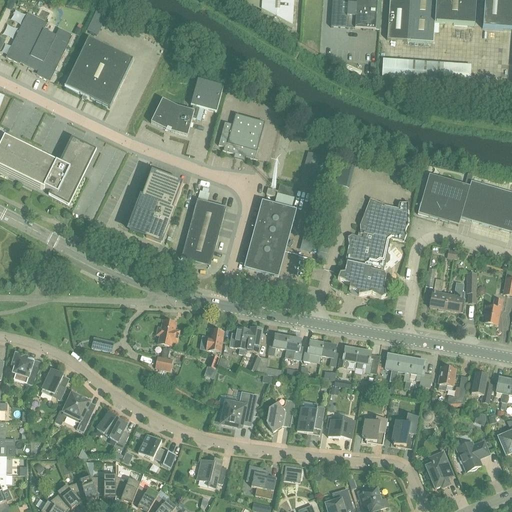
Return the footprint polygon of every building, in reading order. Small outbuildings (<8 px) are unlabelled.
[(235,0),(253,10),(253,0),(235,0)] [(253,0),(253,10),(261,13),(292,30),(293,0),(253,0)] [(361,0),(361,1),(353,0),(332,0),(330,28),(375,31),(377,0),(361,0)] [(387,41),(406,42),(433,44),(434,24),(474,27),(475,0),(389,0),(390,1),(387,41)] [(511,0),(484,0),(483,28),(511,31),(511,0)] [(49,20),(51,13),(45,11),(43,18),(49,20)] [(27,15),(6,59),(19,65),(20,63),(38,72),(36,76),(50,83),(72,37),(59,30),(55,37),(44,31),(47,24),(27,15)] [(77,27),(74,34),(79,37),(82,30),(77,27)] [(88,40),(65,88),(83,97),(81,100),(86,102),(87,99),(109,110),(132,61),(88,40)] [(381,82),(442,86),(442,89),(470,91),(470,85),(471,79),(472,68),(458,67),(451,66),(451,65),(446,65),(446,66),(443,66),(444,64),(383,60),(381,82)] [(364,78),(373,79),(373,66),(365,66),(364,78)] [(171,134),(187,138),(192,120),(196,121),(199,109),(216,114),(221,98),(224,87),(197,80),(190,107),(192,107),(191,112),(178,109),(162,101),(151,124),(166,132),(171,134)] [(224,152),(255,161),(258,151),(256,150),(263,124),(236,117),(234,126),(225,123),(218,146),(225,148),(224,152)] [(45,190),(50,193),(48,197),(69,208),(96,151),(72,139),(59,165),(56,164),(4,139),(0,147),(0,170),(44,192),(45,190)] [(301,179),(303,180),(301,188),(314,192),(317,179),(329,182),(334,160),(308,154),(301,179)] [(335,186),(348,190),(352,178),(357,159),(344,155),(335,186)] [(161,244),(183,185),(151,173),(142,198),(145,199),(134,229),(147,235),(146,238),(161,244)] [(468,175),(464,187),(470,188),(471,183),(473,177),(468,175)] [(511,195),(471,183),(470,188),(429,176),(421,205),(420,205),(417,215),(459,227),(461,220),(511,234),(511,195)] [(280,185),(278,192),(277,195),(292,199),(295,189),(280,185)] [(267,196),(276,198),(277,195),(278,192),(268,190),(267,196)] [(269,275),(277,277),(289,235),(285,234),(293,208),(263,200),(255,227),(257,227),(246,269),(269,275)] [(371,294),(381,300),(386,297),(384,287),(386,277),(384,274),(391,240),(404,243),(406,236),(406,235),(405,232),(408,227),(408,221),(408,204),(399,204),(399,210),(387,207),(370,200),(369,203),(361,228),(358,237),(352,236),(347,238),(347,240),(349,245),(346,261),(347,262),(344,273),(340,274),(337,280),(350,286),(349,290),(357,294),(358,297),(360,297),(371,294)] [(184,250),(187,251),(187,252),(187,253),(187,254),(188,255),(188,256),(188,257),(189,258),(189,259),(190,260),(191,260),(191,261),(192,262),(193,262),(194,263),(196,264),(197,264),(198,264),(200,264),(201,264),(203,263),(205,262),(207,261),(208,260),(209,259),(209,258),(210,257),(210,256),(210,255),(212,248),(216,248),(226,209),(197,201),(184,250)] [(426,288),(432,289),(435,273),(428,272),(426,288)] [(503,297),(511,298),(511,273),(507,272),(503,297)] [(467,274),(466,295),(476,296),(476,275),(467,274)] [(430,309),(444,312),(447,297),(441,296),(443,282),(435,281),(433,295),(430,309)] [(453,299),(447,297),(444,312),(459,314),(462,314),(465,300),(462,300),(464,286),(456,284),(453,299)] [(483,324),(497,326),(500,311),(502,302),(495,301),(493,309),(486,308),(483,324)] [(159,345),(171,348),(172,344),(178,345),(180,332),(174,331),(176,324),(163,322),(162,329),(158,328),(156,337),(160,338),(159,345)] [(238,355),(244,357),(245,352),(248,341),(249,341),(251,332),(250,332),(237,329),(235,338),(232,337),(229,348),(239,350),(238,355)] [(248,341),(245,352),(258,354),(263,331),(250,329),(250,332),(251,332),(249,341),(248,341)] [(219,332),(217,333),(211,332),(210,339),(203,338),(200,351),(220,355),(224,334),(222,333),(221,332),(219,332)] [(275,349),(285,351),(288,339),(274,337),(273,343),(270,342),(267,356),(274,358),(275,349)] [(295,362),(301,363),(303,348),(300,347),(301,341),(288,339),(285,351),(297,353),(295,362)] [(319,366),(321,357),(323,345),(309,343),(308,349),(305,348),(303,363),(319,366)] [(329,367),(336,369),(338,355),(335,354),(336,348),(323,345),(321,357),(331,359),(329,367)] [(155,370),(170,373),(173,361),(168,360),(170,351),(163,349),(162,359),(157,358),(155,370)] [(349,363),(356,364),(358,352),(345,349),(344,356),(340,355),(337,369),(347,371),(349,363)] [(371,354),(358,352),(356,364),(355,370),(362,372),(363,365),(365,366),(364,374),(371,375),(377,376),(378,370),(378,369),(372,368),(373,361),(370,360),(371,354)] [(13,381),(32,387),(40,370),(32,367),(34,361),(27,359),(16,355),(12,367),(15,368),(13,374),(15,375),(13,381)] [(397,373),(400,359),(387,356),(385,371),(391,372),(389,383),(396,384),(397,373)] [(207,368),(215,371),(219,359),(211,357),(207,368)] [(254,374),(255,372),(257,368),(260,359),(254,357),(248,372),(254,374)] [(410,383),(411,376),(410,376),(413,361),(400,359),(397,373),(405,375),(404,381),(403,383),(405,383),(404,390),(409,391),(411,383),(410,383)] [(228,362),(220,360),(218,368),(226,370),(228,362)] [(410,376),(411,376),(416,377),(416,382),(420,382),(419,388),(430,390),(432,376),(424,375),(426,363),(413,361),(410,376)] [(268,370),(257,368),(255,372),(254,374),(267,376),(268,370)] [(438,391),(446,393),(447,387),(453,388),(456,371),(441,369),(439,385),(438,391)] [(41,393),(60,402),(65,390),(59,387),(63,377),(51,372),(50,373),(45,375),(47,381),(41,393)] [(287,373),(286,379),(298,381),(299,374),(293,373),(293,375),(287,373)] [(299,381),(308,383),(309,376),(300,374),(299,381)] [(481,404),(489,406),(493,386),(486,384),(487,378),(475,375),(471,395),(482,397),(481,404)] [(316,385),(329,387),(330,382),(330,381),(318,378),(316,385)] [(508,397),(511,382),(499,380),(496,394),(502,395),(500,403),(501,404),(500,411),(505,412),(508,397)] [(335,388),(350,390),(351,384),(346,383),(335,381),(335,383),(334,388),(335,388)] [(448,397),(447,406),(463,404),(466,390),(459,389),(457,398),(448,397)] [(221,425),(236,428),(237,426),(241,427),(242,426),(250,427),(257,397),(242,394),(239,407),(226,404),(225,409),(224,409),(223,410),(222,411),(221,412),(221,413),(221,414),(221,415),(221,417),(221,418),(221,420),(222,420),(222,421),(221,425)] [(76,431),(83,434),(91,417),(85,414),(90,404),(84,401),(85,399),(78,396),(77,398),(72,395),(62,416),(79,424),(76,431)] [(388,406),(390,398),(380,396),(379,404),(388,406)] [(267,425),(273,434),(282,428),(290,429),(295,403),(286,402),(285,407),(281,409),(278,405),(269,411),(267,425)] [(297,434),(319,437),(324,411),(317,409),(316,412),(301,410),(297,434)] [(114,448),(122,452),(129,436),(123,433),(127,426),(117,421),(109,415),(97,430),(103,436),(104,435),(110,438),(110,440),(117,443),(114,448)] [(395,449),(405,451),(408,435),(415,436),(419,419),(407,417),(405,424),(395,422),(392,442),(394,443),(393,446),(396,446),(395,449)] [(340,439),(352,441),(355,422),(342,420),(342,421),(329,419),(327,429),(330,429),(328,439),(340,441),(340,439)] [(366,445),(376,446),(378,434),(385,435),(387,421),(376,419),(375,423),(365,422),(362,439),(365,439),(365,442),(367,442),(366,445)] [(511,423),(511,424),(510,424),(508,424),(506,424),(510,433),(498,439),(506,457),(511,454),(511,423)] [(161,466),(171,470),(176,457),(166,453),(159,449),(161,444),(147,437),(138,455),(153,462),(154,460),(161,464),(161,466)] [(0,440),(0,458),(7,459),(7,448),(15,448),(15,441),(5,441),(0,440)] [(457,450),(466,473),(481,467),(478,460),(489,456),(484,443),(473,448),(472,444),(457,450)] [(120,464),(124,457),(117,454),(114,461),(120,464)] [(431,480),(435,490),(441,488),(442,490),(450,487),(447,480),(453,478),(443,454),(429,460),(432,466),(426,468),(428,473),(426,474),(429,481),(431,480)] [(208,488),(216,490),(217,485),(223,486),(224,478),(218,477),(222,462),(214,461),(213,465),(201,462),(197,481),(209,484),(208,488)] [(39,466),(34,470),(38,475),(43,471),(39,466)] [(70,475),(67,466),(60,468),(63,477),(70,475)] [(255,497),(272,501),(276,480),(268,478),(268,475),(262,473),(263,470),(249,467),(246,483),(252,484),(251,488),(256,490),(255,497)] [(301,470),(285,467),(284,475),(300,477),(301,470)] [(115,500),(115,497),(115,478),(115,477),(104,477),(104,479),(90,479),(97,497),(104,497),(104,499),(115,500)] [(97,499),(97,497),(90,479),(90,478),(79,481),(80,484),(67,488),(79,503),(86,501),(86,503),(97,499)] [(132,506),(133,504),(139,487),(140,485),(129,481),(128,483),(115,478),(115,497),(122,500),(121,502),(132,506)] [(79,503),(67,488),(66,487),(57,494),(59,496),(48,504),(60,511),(67,511),(70,510),(71,511),(80,505),(79,503)] [(142,511),(149,511),(158,497),(159,495),(149,490),(147,492),(139,487),(133,504),(139,507),(138,509),(142,511)] [(7,490),(0,493),(0,511),(9,509),(5,501),(11,498),(7,490)] [(380,511),(388,508),(385,501),(381,502),(377,490),(364,494),(363,491),(357,493),(361,505),(366,503),(369,511),(380,511)] [(344,511),(344,510),(352,507),(347,491),(332,495),(334,503),(325,505),(327,511),(344,511)] [(173,511),(175,509),(176,509),(167,501),(165,503),(158,497),(149,511),(173,511)]
